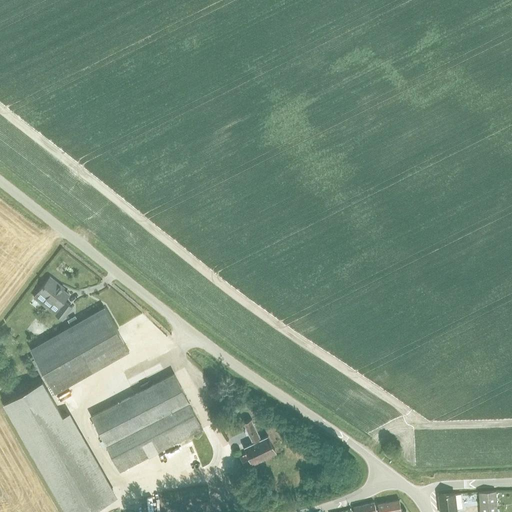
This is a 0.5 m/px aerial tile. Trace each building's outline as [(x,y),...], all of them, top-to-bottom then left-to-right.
[(50,277),(38,291),(60,308),(55,314),(62,319),(72,307),(64,301),(69,294),(58,285),(59,284),(50,277)] [(71,326),(32,348),(37,358),(33,360),(37,368),(42,365),(57,392),(129,350),(104,307),(79,322),(71,326)] [(174,373),(92,416),(120,471),(203,428),(174,373)] [(43,381),(4,402),(66,511),(92,511),(111,501),(43,381)] [(244,422),(253,443),(245,447),(253,463),(276,452),(268,436),(261,439),(252,419),(244,422)] [(155,454),(159,466),(174,461),(178,471),(198,464),(190,442),(155,454)] [(242,464),(250,460),(245,450),(237,454),(242,464)] [(209,499),(208,488),(180,491),(182,502),(209,499)] [(496,511),(495,492),(478,493),(479,511),(496,511)] [(454,494),(439,496),(440,511),(456,511),(456,510),(462,509),(460,494),(454,494)] [(130,504),(124,505),(126,511),(137,511),(134,500),(129,501),(130,504)] [(406,511),(405,511),(400,511),(399,501),(378,504),(378,511),(406,511)]
